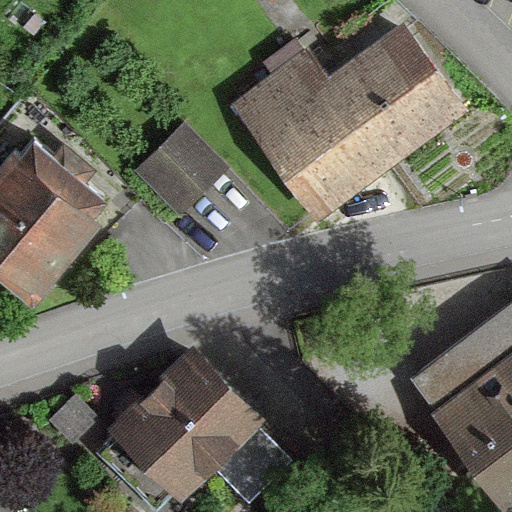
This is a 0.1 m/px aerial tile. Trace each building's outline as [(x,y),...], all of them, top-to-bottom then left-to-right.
[(452,103),(399,31),(324,86),(290,39),(260,61),(274,80),(239,106),(313,205),(452,103)] [(134,168),(176,211),(221,167),(179,124),(134,168)] [(0,270),(28,294),(92,217),(87,213),(100,197),(29,138),(16,154),(11,149),(0,162),(0,270)] [(511,487),(511,299),(413,374),(503,494),(511,487)] [(177,487),(244,421),(249,415),(188,354),(116,425),(118,427),(97,448),(154,506),(175,485),(177,487)] [(48,419),(67,438),(90,414),(71,396),(48,419)]
